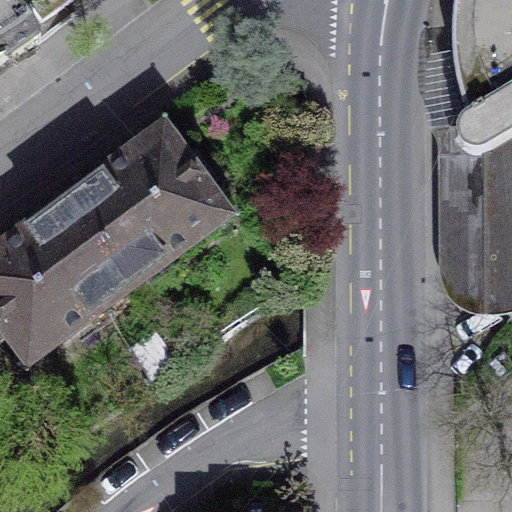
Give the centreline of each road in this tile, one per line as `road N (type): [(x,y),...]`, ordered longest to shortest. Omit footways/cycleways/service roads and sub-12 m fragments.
road 1 (primary): [(388,419),(387,80),(396,0)]
road 2 (residential): [(228,0),(0,166)]
road 3 (residential): [(388,419),(283,425),(201,461),(130,511)]
